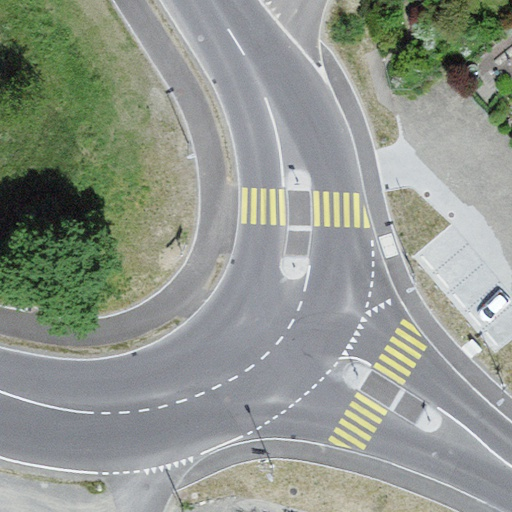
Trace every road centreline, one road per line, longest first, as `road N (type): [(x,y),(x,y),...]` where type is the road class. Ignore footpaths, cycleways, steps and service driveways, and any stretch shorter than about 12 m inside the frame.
road 1 (tertiary): [(275,333),(298,243),(294,170),(285,124),(210,0)]
road 2 (tertiary): [(0,394),(82,412),(170,402),(252,360),(275,333)]
road 3 (tertiary): [(275,333),(343,365),(511,470)]
